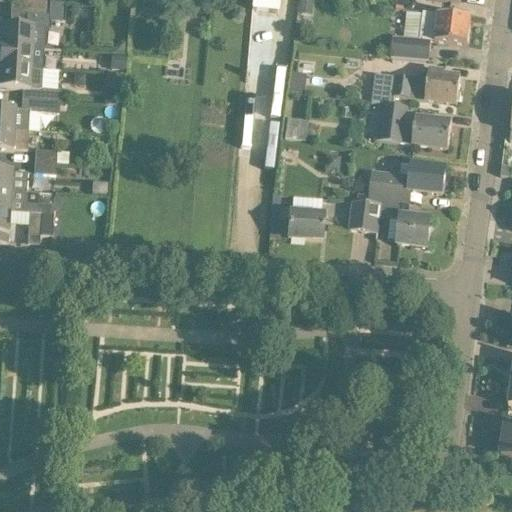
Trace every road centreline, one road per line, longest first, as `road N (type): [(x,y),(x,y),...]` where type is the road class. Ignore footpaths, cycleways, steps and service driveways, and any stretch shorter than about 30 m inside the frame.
road 1 (residential): [(467,294),(497,51)]
road 2 (residential): [(467,294),(242,277)]
road 3 (residential): [(440,511),(467,294)]
